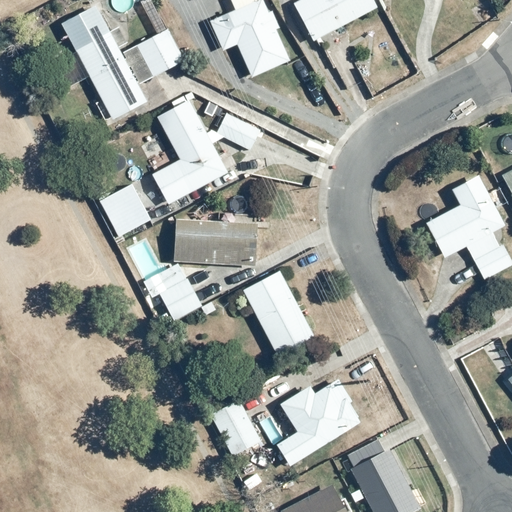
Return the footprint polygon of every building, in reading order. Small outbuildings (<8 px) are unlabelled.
[(289,61),(262,0),(258,0),(209,21),(222,50),(237,44),(251,77),(289,61)] [(371,0),(301,0),(293,4),(312,41),(376,8),(371,0)] [(166,28),(121,52),(96,4),(61,22),(75,49),(59,58),(74,86),(89,78),(110,120),(145,102),(136,85),(183,60),(166,28)] [(187,100),(165,113),(169,121),(161,125),(179,159),(151,174),(167,204),(226,172),(211,144),(222,138),(250,150),(260,128),(225,113),(219,127),(206,135),(187,100)] [(255,168),(247,157),(227,171),(234,182),(255,168)] [(511,166),(500,173),(511,195),(511,166)] [(503,225),(477,175),(452,188),(461,204),(426,223),(444,257),(466,245),(484,279),(511,264),(494,230),(503,225)] [(148,209),(129,218),(136,231),(154,222),(148,209)] [(257,221),(176,216),(173,261),(255,265),(255,261),(257,221)] [(200,306),(179,263),(151,277),(172,319),(200,306)] [(314,338),(279,270),(242,289),(277,357),(314,338)] [(332,372),(280,403),(297,431),(276,443),(289,464),(361,421),(338,383),(332,372)] [(261,441),(241,402),(212,416),(232,455),(261,441)] [(412,511),(419,509),(383,436),(345,454),(372,511),(412,511)] [(333,511),(344,507),(333,484),(281,510),(282,511),(333,511)]
